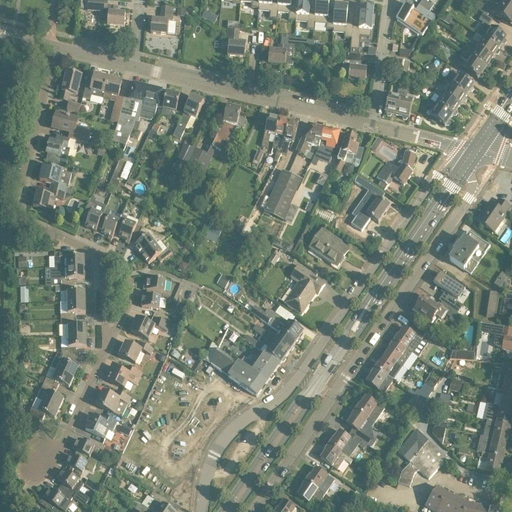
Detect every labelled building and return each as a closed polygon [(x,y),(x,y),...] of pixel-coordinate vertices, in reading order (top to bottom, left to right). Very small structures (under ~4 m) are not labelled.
[(117,14),(118,8),(109,8),(109,14),(106,13),(107,1),(92,0),(88,0),(88,11),(103,12),(102,23),(107,24),(107,27),(124,28),(125,15),(117,14)] [(259,10),(259,0),(240,0),(240,5),(241,5),(241,3),(252,4),(251,9),(259,10)] [(272,5),(272,0),(259,0),(259,10),(258,12),(270,13),(269,20),(277,20),(278,5),(272,5)] [(296,22),(297,7),(291,6),(291,0),(278,0),(278,5),(277,20),(278,14),(289,15),(288,21),(296,22)] [(309,15),(310,0),(297,0),(297,7),(296,22),(296,23),(307,24),(307,30),(314,31),(315,16),(309,15)] [(334,17),(328,17),(329,0),(316,0),(315,16),(314,31),(315,31),(315,25),(326,26),(326,30),(333,31),(334,17)] [(429,0),(422,0),(423,0),(419,6),(429,13),(433,7),(428,3),(429,0)] [(511,27),(511,7),(504,2),(498,10),(491,5),(488,9),(475,0),(463,0),(463,1),(487,17),(490,12),(494,15),(511,27)] [(346,26),(348,7),(335,6),(334,17),(333,31),(333,34),(344,35),(344,39),(351,40),(352,26),(346,26)] [(435,19),(423,11),(419,17),(404,7),(397,17),(423,35),(435,19)] [(172,23),(172,17),(173,9),(161,8),(159,22),(152,21),(151,34),(168,36),(169,22),(172,23)] [(371,39),(372,26),(374,26),(375,17),(373,17),(373,10),(371,10),(371,9),(363,8),(363,9),(361,9),(359,28),(353,28),(353,26),(352,26),(351,40),(350,50),(359,51),(361,38),(371,39)] [(178,9),(177,17),(186,17),(186,10),(178,9)] [(440,19),(449,25),(452,19),(443,14),(440,19)] [(213,15),(209,23),(215,25),(218,18),(213,15)] [(488,27),(493,21),(487,17),(484,15),(479,21),(485,25),(488,27)] [(239,31),(228,30),(227,38),(229,38),(228,57),(245,59),(246,42),(238,41),(239,31)] [(506,39),(492,30),(487,36),(479,31),(477,35),(484,41),(485,41),(498,50),(502,45),(505,46),(506,43),(505,40),(506,39)] [(421,46),(425,49),(430,52),(439,39),(434,36),(428,44),(424,41),(421,46)] [(314,42),(288,39),(287,47),(295,48),(313,50),(314,42)] [(471,41),(469,44),(492,59),(495,55),(498,56),(499,53),(498,50),(485,41),(484,41),(480,47),(471,41)] [(492,59),(469,44),(466,48),(475,54),(471,60),(485,69),(488,69),(490,67),(488,64),(492,59)] [(293,67),(294,59),(285,59),(286,47),(281,47),(278,46),(277,52),(269,52),(269,60),(263,59),(262,64),(293,67)] [(360,56),(348,54),(347,62),(350,62),(348,81),(365,83),(367,64),(359,63),(360,56)] [(485,69),(471,60),(463,55),(460,59),(463,60),(458,67),(464,71),(477,80),(478,79),(481,79),(483,77),(481,74),(485,69)] [(397,61),(396,67),(395,72),(407,74),(410,64),(397,61)] [(29,73),(29,72),(30,67),(21,64),(20,71),(29,73)] [(436,71),(433,65),(428,68),(431,73),(436,71)] [(444,82),(452,88),(466,97),(469,93),(472,93),(474,91),(472,88),(473,87),(459,77),(460,77),(452,72),(447,79),(446,79),(444,82)] [(68,102),(70,94),(77,96),(81,77),(67,73),(60,101),(68,102)] [(90,101),(91,97),(103,100),(108,79),(96,76),(92,88),(86,86),(83,99),(90,101)] [(103,100),(115,103),(110,122),(117,124),(123,99),(118,98),(122,82),(108,79),(103,100)] [(139,123),(142,112),(147,89),(133,85),(130,100),(124,99),(123,99),(117,124),(114,136),(128,140),(133,129),(135,122),(139,123)] [(149,89),(147,89),(142,112),(155,116),(157,108),(158,108),(162,92),(154,90),(155,89),(149,88),(149,89)] [(466,97),(452,88),(448,94),(438,88),(436,91),(459,107),(462,103),(465,103),(467,101),(465,98),(466,97)] [(396,100),(389,98),(385,113),(386,114),(387,117),(390,118),(392,115),(397,116),(403,90),(399,89),(396,100)] [(408,91),(403,90),(397,116),(402,118),(403,121),(406,121),(408,119),(409,119),(410,113),(412,103),(405,101),(408,91)] [(459,107),(436,91),(434,95),(439,99),(435,104),(453,116),(456,117),(457,114),(456,112),(459,107)] [(172,112),(176,113),(184,115),(191,100),(180,97),(167,93),(163,110),(161,117),(170,119),(172,112)] [(196,121),(203,107),(204,104),(192,98),(191,100),(184,115),(173,138),(179,142),(191,118),(196,121)] [(413,101),(412,103),(410,113),(416,115),(419,102),(413,101)] [(436,112),(431,119),(432,119),(431,122),(434,124),(437,122),(445,128),(445,126),(449,127),(450,124),(449,122),(453,116),(435,104),(431,102),(428,106),(436,112)] [(78,114),(80,106),(69,103),(67,111),(78,114)] [(223,125),(212,148),(216,150),(220,152),(232,127),(243,129),(246,116),(240,115),(241,111),(227,108),(223,125)] [(77,126),(79,121),(56,115),(53,130),(70,134),(69,140),(88,145),(92,130),(77,126)] [(267,149),(269,143),(273,144),(279,119),(275,118),(274,119),(269,118),(262,147),(267,149)] [(281,155),(282,152),(285,138),(286,138),(289,123),(284,122),(285,121),(279,119),(273,144),(273,146),(278,148),(274,162),(277,163),(281,155)] [(285,138),(282,152),(281,155),(287,156),(290,143),(293,144),(298,125),(289,123),(286,138),(285,138)] [(167,130),(174,132),(175,126),(169,124),(167,130)] [(161,128),(156,125),(149,135),(148,138),(154,141),(161,128)] [(318,149),(321,142),(324,132),(316,130),(316,129),(309,128),(306,142),(302,141),(296,153),(304,157),(306,153),(309,154),(311,148),(314,148),(318,149)] [(318,151),(319,151),(325,152),(322,161),(323,161),(321,166),(322,166),(314,184),(317,185),(314,192),(320,195),(331,170),(333,171),(339,158),(339,156),(335,154),(331,152),(333,149),(335,149),(339,135),(332,133),(332,134),(324,132),(321,142),(318,149),(319,149),(318,151)] [(339,174),(344,164),(351,165),(352,168),(356,169),(358,167),(360,162),(363,150),(357,149),(357,146),(354,145),(356,140),(356,139),(355,139),(355,138),(345,135),(341,150),(339,156),(339,158),(333,171),(339,174)] [(70,150),(68,149),(70,140),(57,137),(56,143),(50,141),(46,155),(60,158),(68,160),(70,150)] [(374,144),(378,148),(382,142),(378,139),(374,144)] [(168,179),(171,181),(169,186),(176,188),(178,184),(184,172),(194,150),(184,145),(168,179)] [(99,150),(97,156),(104,158),(106,151),(99,150)] [(208,157),(194,150),(184,172),(202,180),(212,159),(208,157)] [(406,153),(403,163),(399,162),(394,169),(388,164),(383,170),(377,180),(388,187),(394,178),(394,179),(404,186),(404,187),(413,174),(411,173),(415,156),(406,153)] [(131,174),(137,159),(129,155),(123,170),(131,174)] [(74,191),(68,189),(72,175),(43,168),(40,182),(52,185),(51,191),(72,196),(74,191)] [(116,192),(119,183),(116,181),(119,174),(115,172),(107,189),(115,193),(116,192)] [(260,208),(265,210),(263,213),(283,222),(302,181),(282,172),(270,199),(265,197),(260,208)] [(357,177),(354,183),(360,187),(364,181),(357,177)] [(389,207),(380,201),(384,195),(372,187),(369,194),(377,200),(366,216),(378,224),(389,207)] [(64,201),(65,197),(72,199),(72,196),(51,191),(49,197),(37,194),(33,208),(47,212),(49,205),(54,207),(56,199),(64,201)] [(91,198),(90,202),(84,216),(89,218),(85,228),(96,233),(97,229),(103,216),(106,207),(95,203),(96,200),(91,198)] [(494,234),(511,209),(498,200),(494,207),(489,203),(476,222),(494,234)] [(305,211),(310,213),(313,206),(308,204),(305,211)] [(103,216),(97,229),(103,231),(101,234),(109,237),(108,240),(111,241),(110,242),(111,242),(114,236),(119,222),(103,216)] [(122,216),(119,222),(114,236),(126,241),(125,244),(128,245),(128,246),(131,240),(136,227),(125,222),(127,218),(122,216)] [(210,224),(202,220),(200,226),(207,229),(210,224)] [(237,221),(232,231),(240,235),(245,225),(237,221)] [(211,226),(206,239),(217,243),(222,230),(211,226)] [(251,239),(255,230),(247,226),(242,235),(251,239)] [(142,229),(136,227),(131,240),(136,242),(139,236),(142,229)] [(348,251),(335,242),(336,241),(322,232),(310,249),(337,268),(343,259),(345,261),(347,259),(344,257),(348,251)] [(164,238),(152,233),(139,243),(134,247),(141,256),(155,245),(164,238)] [(471,275),(480,261),(483,256),(484,256),(490,248),(469,233),(464,241),(478,250),(471,261),(464,270),(471,275)] [(458,247),(456,251),(471,261),(478,250),(464,241),(463,241),(464,242),(459,248),(458,247)] [(155,245),(141,256),(148,265),(157,259),(160,263),(172,254),(168,250),(162,254),(155,245)] [(471,261),(456,251),(454,254),(455,255),(450,262),(464,271),(464,270),(471,261)] [(54,254),(54,270),(84,269),(84,258),(74,258),(74,252),(59,253),(59,254),(54,254)] [(273,267),(279,258),(273,255),(268,263),(273,267)] [(18,268),(26,268),(26,258),(18,258),(18,268)] [(292,312),(293,310),(302,316),(316,295),(318,297),(325,286),(298,267),(291,278),(299,284),(285,304),(288,306),(287,308),(292,312)] [(84,269),(54,270),(51,270),(51,287),(55,287),(74,287),(74,281),(85,281),(84,269)] [(434,284),(437,286),(434,291),(435,291),(438,287),(445,292),(439,302),(441,304),(457,315),(462,308),(455,303),(457,300),(458,301),(464,291),(444,277),(447,273),(446,273),(443,277),(440,275),(434,284)] [(506,292),(508,278),(502,274),(495,285),(499,288),(499,291),(506,292)] [(222,276),(217,285),(225,290),(230,280),(222,276)] [(165,294),(166,282),(148,280),(147,287),(145,287),(144,290),(143,290),(143,291),(147,291),(146,297),(161,299),(162,293),(165,294)] [(85,292),(74,293),(74,287),(55,287),(55,293),(60,293),(60,304),(68,304),(85,304),(85,292)] [(490,293),(486,318),(495,320),(499,295),(490,293)] [(142,309),(160,311),(161,299),(146,297),(143,297),(142,309)] [(414,313),(431,325),(436,318),(441,322),(446,315),(450,319),(449,321),(454,325),(460,317),(457,315),(441,304),(439,307),(437,306),(436,309),(423,300),(418,306),(416,306),(414,310),(415,312),(414,313)] [(85,304),(68,304),(60,304),(60,315),(61,321),(75,321),(75,315),(85,315),(85,304)] [(288,324),(268,310),(265,314),(261,311),(255,307),(250,314),(256,318),(280,335),(295,345),(299,340),(301,340),(303,337),(302,335),(303,334),(289,323),(288,324)] [(153,319),(166,323),(168,318),(154,313),(153,319)] [(153,319),(149,326),(137,320),(130,333),(149,342),(154,329),(167,333),(170,324),(166,323),(153,319)] [(75,321),(61,321),(61,327),(68,327),(68,338),(86,337),(86,327),(76,327),(75,321)] [(511,329),(481,324),(479,333),(497,337),(495,349),(511,351),(511,329)] [(293,347),(295,345),(280,335),(276,341),(264,332),(265,332),(256,325),(253,330),(261,337),(288,355),(290,352),(292,352),(294,349),(293,347)] [(432,339),(420,331),(415,337),(404,329),(395,342),(412,355),(421,341),(425,343),(428,345),(432,339)] [(248,336),(244,341),(254,348),(257,343),(248,336)] [(76,358),(76,349),(86,349),(86,337),(68,338),(61,338),(61,355),(76,358)] [(285,359),(288,355),(261,337),(257,341),(269,350),(265,356),(266,356),(280,366),(282,363),(284,363),(286,360),(285,359)] [(385,356),(397,364),(403,368),(412,355),(395,342),(385,356)] [(257,398),(268,382),(249,368),(248,370),(239,364),(238,365),(228,358),(218,350),(219,348),(219,347),(215,345),(212,343),(203,361),(210,365),(257,398)] [(119,358),(135,365),(141,352),(150,356),(153,350),(139,344),(136,349),(125,344),(119,358)] [(473,353),(452,351),(450,361),(476,363),(477,348),(474,348),(473,353)] [(76,358),(61,355),(58,355),(51,369),(58,372),(73,380),(79,366),(74,364),(76,358)] [(256,359),(249,368),(268,382),(270,380),(272,381),(274,377),(273,375),(280,366),(266,356),(261,363),(256,359)] [(403,368),(397,364),(385,356),(376,370),(395,383),(405,370),(403,368)] [(511,366),(502,366),(497,390),(511,393),(511,366)] [(108,382),(124,390),(127,383),(137,387),(142,375),(128,368),(125,374),(114,369),(108,382)] [(395,384),(395,383),(376,370),(366,383),(377,391),(383,396),(393,382),(395,384)] [(73,380),(58,372),(53,383),(47,380),(44,384),(57,390),(59,385),(69,389),(73,380)] [(424,383),(425,384),(433,390),(438,383),(429,377),(424,383)] [(449,391),(459,393),(462,384),(451,381),(449,391)] [(57,390),(44,384),(42,390),(41,389),(36,399),(44,403),(59,410),(64,400),(54,396),(57,390)] [(424,403),(433,390),(425,384),(419,392),(417,390),(413,396),(424,403)] [(511,393),(497,390),(493,406),(511,410),(511,393)] [(122,418),(128,405),(131,399),(116,393),(114,398),(102,393),(96,407),(113,414),(113,415),(122,418)] [(424,403),(413,396),(408,404),(418,411),(424,403)] [(366,398),(357,411),(374,423),(383,410),(366,398)] [(449,403),(439,401),(437,411),(447,413),(449,403)] [(42,421),(45,416),(54,420),(59,410),(44,403),(39,413),(32,410),(30,415),(42,421)] [(483,421),(489,423),(510,427),(511,418),(511,410),(493,406),(487,405),(483,421)] [(374,439),(371,428),(374,423),(357,411),(347,425),(355,431),(352,435),(368,446),(372,449),(377,442),(374,439)] [(105,440),(109,433),(112,434),(117,423),(105,418),(103,423),(91,418),(85,431),(101,438),(105,440)] [(510,427),(489,423),(488,427),(495,429),(492,440),(506,444),(510,427)] [(434,426),(433,436),(442,446),(446,429),(434,426)] [(133,431),(123,427),(120,433),(130,437),(133,431)] [(330,446),(347,458),(350,454),(344,450),(346,447),(352,451),(355,446),(364,452),(368,446),(352,435),(349,439),(339,432),(330,446)] [(447,460),(416,432),(398,453),(411,464),(402,473),(398,484),(410,488),(414,475),(419,472),(429,481),(447,460)] [(506,444),(492,440),(480,437),(477,453),(482,454),(502,459),(506,444)] [(99,451),(103,452),(105,447),(90,440),(88,445),(78,441),(73,452),(76,453),(90,459),(92,454),(97,456),(99,451)] [(347,458),(330,446),(320,460),(332,468),(337,472),(344,462),(350,466),(352,462),(347,458)] [(63,466),(76,472),(75,476),(80,478),(82,475),(85,469),(92,473),(97,462),(90,459),(76,453),(74,458),(71,457),(68,464),(66,463),(64,466),(63,466)] [(502,459),(482,454),(481,458),(480,459),(488,461),(485,472),(499,476),(502,459)] [(306,483),(325,496),(334,482),(316,469),(306,483)] [(73,478),(68,474),(64,472),(58,482),(66,487),(63,492),(73,499),(84,507),(89,500),(78,492),(83,485),(79,482),(73,478)] [(371,475),(364,484),(370,488),(376,479),(371,475)] [(308,505),(313,498),(320,503),(325,496),(306,483),(297,497),(308,505)] [(63,511),(73,499),(63,492),(59,489),(56,494),(51,491),(44,500),(45,501),(42,506),(39,504),(49,511),(63,511)] [(451,511),(458,500),(453,498),(454,495),(444,489),(442,492),(438,489),(425,508),(431,511),(451,511)] [(149,511),(178,511),(180,509),(170,503),(153,493),(150,498),(154,501),(147,511),(149,511)] [(361,496),(356,493),(352,499),(357,503),(361,496)] [(477,511),(479,508),(474,507),(475,504),(463,500),(462,503),(458,500),(451,511),(477,511)] [(283,502),(276,511),(294,511),(295,510),(283,502)] [(149,511),(147,511),(142,507),(141,507),(136,503),(132,509),(137,511),(149,511)]
